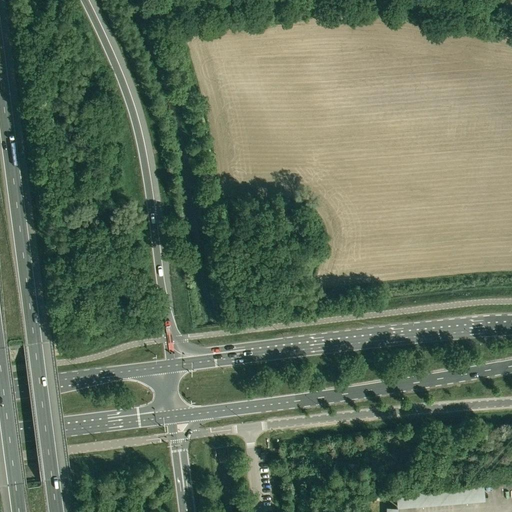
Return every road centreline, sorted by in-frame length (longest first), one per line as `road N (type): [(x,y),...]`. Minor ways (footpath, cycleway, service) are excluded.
road 1 (motorway): [(55,511),(0,81)]
road 2 (motorway): [(169,365),(141,144),(84,0)]
road 3 (primary): [(511,329),(169,365)]
road 4 (primary): [(211,411),(511,365)]
road 5 (unclassified): [(248,428),(511,401)]
road 6 (unclassified): [(0,458),(173,436)]
road 7 (primary): [(0,437),(171,416)]
road 8 (primary): [(169,365),(0,388)]
road 9 (motorway): [(0,365),(18,511)]
